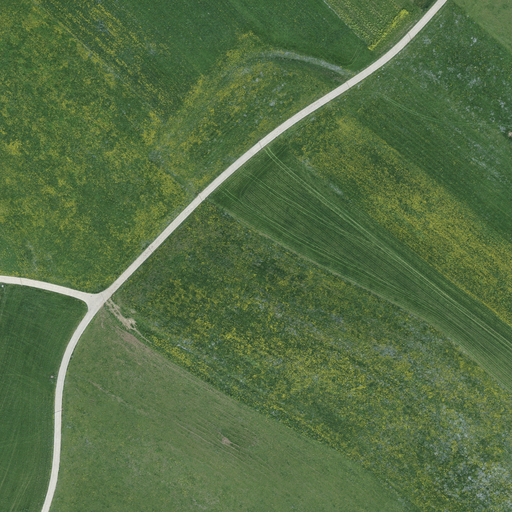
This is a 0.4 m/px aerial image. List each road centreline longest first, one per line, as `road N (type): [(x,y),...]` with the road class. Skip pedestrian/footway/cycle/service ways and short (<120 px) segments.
road 1 (track): [(442,0),(371,69),(204,193),(97,302)]
road 2 (track): [(97,302),(60,377),(54,485),(44,511)]
